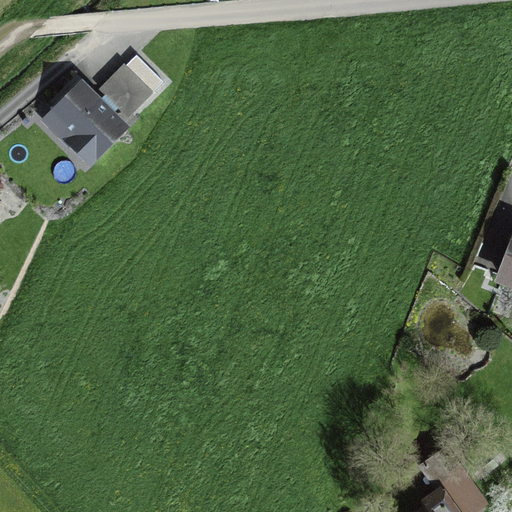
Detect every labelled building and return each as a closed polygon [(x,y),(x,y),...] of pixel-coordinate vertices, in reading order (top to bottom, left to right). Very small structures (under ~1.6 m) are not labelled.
[(127,68),(103,91),(127,115),(151,93),(127,68)] [(82,85),(49,117),(90,160),(124,128),(82,85)] [(511,240),(499,276),(511,280),(511,240)] [(446,319),(464,290),(444,277),(425,306),(446,319)] [(421,464),(437,487),(398,511),(466,511),(482,502),(445,448),(421,464)]
